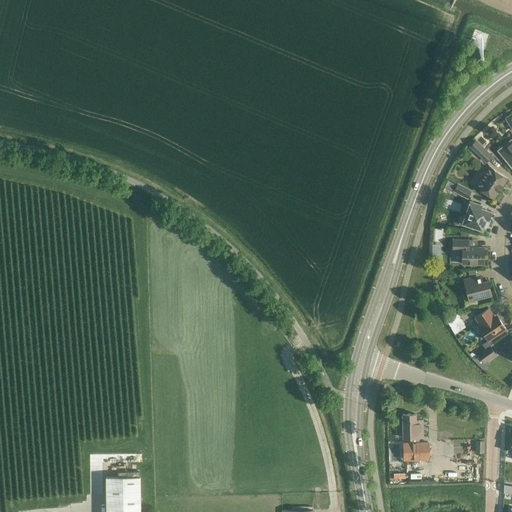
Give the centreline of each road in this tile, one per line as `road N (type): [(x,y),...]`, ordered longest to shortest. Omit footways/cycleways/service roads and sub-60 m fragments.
road 1 (unclassified): [(319,367),(266,284),(192,216),(98,167),(0,143)]
road 2 (secondary): [(511,73),(447,134),(408,215)]
road 3 (secondary): [(408,215),(355,360)]
road 4 (secondary): [(367,362),(408,215)]
road 5 (unclassified): [(494,401),(367,362)]
road 6 (secondary): [(355,360),(348,429),(361,491)]
road 7 (secondary): [(361,491),(359,397),(367,362)]
